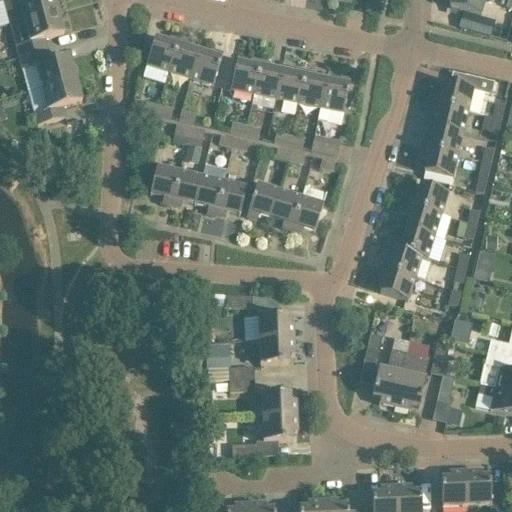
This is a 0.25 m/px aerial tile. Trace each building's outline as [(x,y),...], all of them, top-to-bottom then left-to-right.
[(0,0),(0,4),(5,3),(11,26),(26,22),(47,16),(57,14),(53,0),(0,0)] [(451,0),(448,10),(458,12),(463,14),(480,19),(485,0),(451,0)] [(16,47),(20,60),(47,53),(44,42),(63,37),(57,14),(47,16),(26,22),(11,26),(16,47)] [(494,23),(480,19),(463,14),(459,30),(488,38),(491,39),(495,23),(494,23)] [(154,41),(151,51),(146,69),(168,76),(178,42),(169,40),(167,45),(154,41)] [(178,42),(168,76),(190,82),(198,55),(186,51),(187,45),(178,42)] [(75,81),(69,59),(50,64),(47,53),(20,60),(22,70),(28,94),(41,90),(65,84),(75,81)] [(198,55),(190,82),(212,89),(222,56),(213,53),(211,59),(198,55)] [(249,68),(236,65),(230,94),(253,98),(257,80),(260,64),(250,62),(249,68)] [(257,80),(253,98),(275,103),(279,84),(281,75),(268,72),(269,66),(260,64),(257,80)] [(279,84),(275,103),(297,107),(301,89),(304,73),(295,71),(294,77),(281,75),(279,84)] [(320,112),(323,93),(325,84),(313,81),(314,75),(304,73),(301,89),(297,107),(320,112)] [(435,99),(450,103),(469,108),(472,94),(491,98),(493,87),(452,77),(450,86),(444,85),(441,98),(435,97),(435,99)] [(338,86),(325,84),(323,93),(320,112),(317,124),(340,129),(350,82),(340,80),(338,86)] [(34,114),(38,128),(65,121),(62,110),(81,105),(75,81),(65,84),(41,90),(47,111),(34,114)] [(435,125),(439,126),(463,132),(469,108),(450,103),(435,99),(431,116),(437,117),(435,125)] [(142,114),(144,106),(134,103),(133,103),(130,112),(134,112),(142,114)] [(142,114),(156,118),(158,109),(144,106),(142,114)] [(492,121),(501,123),(504,110),(495,107),(492,121)] [(158,109),(156,118),(170,121),(172,112),(158,109)] [(195,118),(181,114),(178,122),(192,126),(195,118)] [(497,136),(501,123),(492,121),(488,134),(497,136)] [(463,132),(439,126),(435,125),(431,143),(425,141),(423,148),(457,157),(463,132)] [(229,135),(243,138),(245,130),(231,126),(229,135)] [(187,141),(189,133),(176,130),(174,138),(187,141)] [(245,130),(243,138),(258,141),(259,133),(245,130)] [(202,136),(189,133),(187,141),(200,144),(202,136)] [(273,144),(287,148),(289,140),(275,136),(273,144)] [(337,145),(340,145),(345,146),(347,139),(339,138),(337,145)] [(233,151),(235,141),(221,139),(219,148),(233,151)] [(311,154),(337,160),(340,145),(314,139),(311,154)] [(289,140),(287,148),(301,151),(303,144),(289,140)] [(249,144),(235,141),(233,151),(247,153),(249,144)] [(199,151),(187,148),(184,162),(183,165),(197,168),(198,165),(201,151),(199,151)] [(423,175),(433,177),(451,182),(457,157),(423,148),(420,160),(426,161),(423,175)] [(481,165),(490,168),(494,153),(484,150),(481,165)] [(274,160),(288,163),(289,156),(275,152),(274,160)] [(289,156),(288,163),(302,166),(303,159),(289,156)] [(319,171),(330,174),(333,175),(335,166),(321,162),(319,171)] [(481,165),(476,184),(486,186),(490,168),(481,165)] [(206,217),(215,219),(219,203),(223,185),(222,184),(225,172),(205,168),(202,180),(201,179),(197,198),(194,208),(207,211),(206,217)] [(161,206),(171,208),(174,193),(179,174),(156,169),(149,197),(163,200),(161,206)] [(174,193),(171,208),(180,211),(181,205),(194,208),(197,198),(201,179),(179,174),(174,193)] [(219,203),(215,219),(225,221),(226,215),(239,218),(246,190),(223,185),(219,203)] [(256,186),(249,210),(246,220),(256,223),(258,217),(270,221),(273,212),(279,193),(256,186)] [(407,208),(441,219),(448,196),(420,188),(415,201),(410,199),(407,208)] [(305,189),(302,201),(301,200),(290,234),(299,236),(301,231),(314,235),(326,196),(305,189)] [(279,193),(273,212),(270,221),(283,225),(281,231),(290,234),(301,200),(279,193)] [(406,232),(434,240),(441,219),(407,208),(404,217),(410,219),(406,232)] [(470,213),(465,231),(475,233),(479,215),(470,213)] [(475,233),(465,231),(461,249),(470,251),(475,233)] [(393,251),(427,262),(434,240),(406,232),(402,244),(396,242),(393,251)] [(497,239),(485,239),(485,253),(497,253),(497,239)] [(381,271),(414,282),(421,261),(427,263),(427,262),(393,251),(389,264),(383,262),(381,271)] [(459,257),(456,272),(465,274),(468,259),(459,257)] [(492,273),(476,269),(472,282),(488,286),(492,273)] [(379,296),(407,304),(414,282),(381,271),(378,281),(383,282),(379,296)] [(465,274),(456,272),(452,287),(461,289),(465,274)] [(451,295),(447,308),(456,310),(459,297),(451,295)] [(214,298),(214,306),(214,309),(226,310),(226,299),(214,298)] [(226,310),(226,311),(251,313),(252,301),(226,299),(226,310)] [(202,311),(203,345),(208,345),(213,345),(213,311),(202,311)] [(257,320),(258,344),(293,343),(292,327),(287,327),(286,319),(257,320)] [(450,345),(466,348),(470,328),(454,324),(453,329),(451,337),(450,345)] [(487,356),(487,357),(511,362),(511,330),(508,349),(490,345),(487,356)] [(364,362),(376,365),(382,341),(369,338),(364,362)] [(293,343),(258,344),(259,368),(288,367),(288,359),(294,359),(293,343)] [(230,348),(207,349),(208,371),(230,370),(230,348)] [(442,379),(447,355),(435,352),(430,377),(442,379)] [(378,407),(394,411),(406,357),(391,353),(386,374),(377,372),(371,400),(379,402),(378,407)] [(406,357),(394,411),(409,414),(411,409),(419,411),(425,382),(423,382),(428,362),(406,357)] [(511,362),(487,357),(479,389),(511,396),(511,362)] [(228,371),(228,384),(253,383),(252,370),(228,371)] [(448,407),(453,382),(441,380),(436,404),(448,407)] [(253,383),(228,384),(228,396),(253,395),(253,383)] [(511,418),(511,396),(479,389),(474,410),(511,418)] [(260,397),(261,421),(296,420),(295,404),(290,404),(289,396),(260,397)] [(503,421),(494,419),(491,429),(501,431),(503,421)] [(296,420),(261,421),(262,446),(291,444),(291,436),(296,436),(296,420)] [(231,449),(231,461),(257,460),(256,448),(231,449)] [(465,510),(490,509),(490,506),(488,479),(480,480),(480,474),(464,475),(465,510)] [(440,482),(440,486),(441,511),(465,510),(464,475),(448,476),(448,481),(440,482)] [(411,489),(395,490),(395,511),(420,511),(419,495),(411,495),(411,489)] [(371,497),(371,501),(371,511),(395,511),(395,490),(379,491),(379,497),(371,497)]
